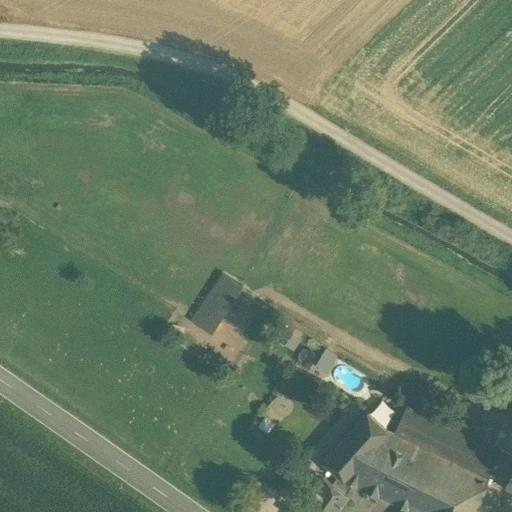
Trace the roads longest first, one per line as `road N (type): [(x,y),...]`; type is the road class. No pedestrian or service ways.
road 1 (residential): [(0,31),(154,48),(215,68),(511,236)]
road 2 (secondary): [(184,511),(0,382)]
